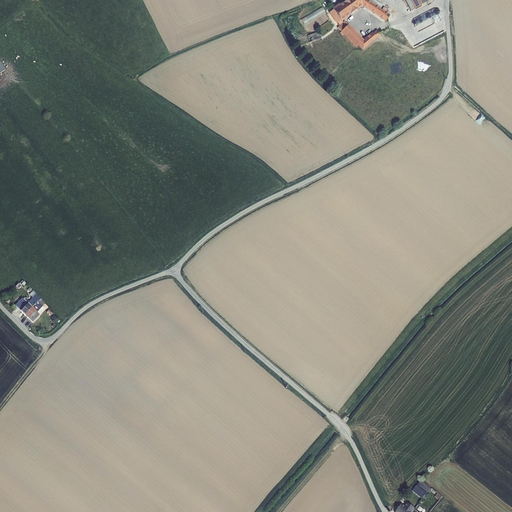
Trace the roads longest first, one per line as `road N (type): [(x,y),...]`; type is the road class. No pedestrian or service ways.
road 1 (residential): [(175,271),(217,229),(369,149),(444,94),(445,0)]
road 2 (unclassified): [(175,271),(348,435),(387,511)]
road 3 (unclassified): [(0,304),(46,341),(94,302),(175,271)]
